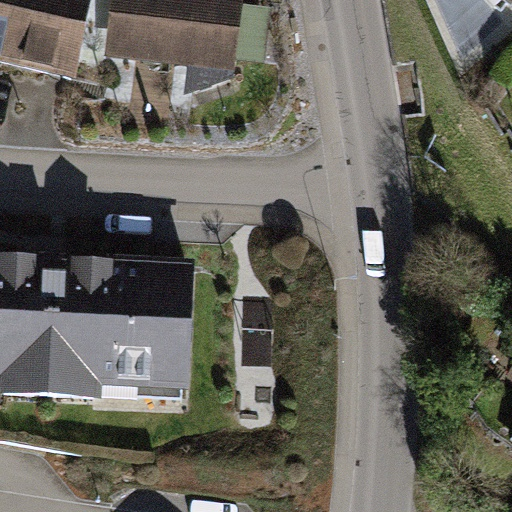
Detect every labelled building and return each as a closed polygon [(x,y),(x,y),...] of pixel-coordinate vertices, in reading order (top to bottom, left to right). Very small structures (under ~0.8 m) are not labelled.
[(0,0),(0,10),(92,31),(96,0),(0,0)] [(243,0),(114,0),(108,60),(241,74),(243,0)] [(511,0),(499,0),(511,9),(511,0)] [(0,10),(0,69),(79,85),(92,31),(0,10)] [(198,265),(0,256),(0,398),(196,406),(198,265)]
